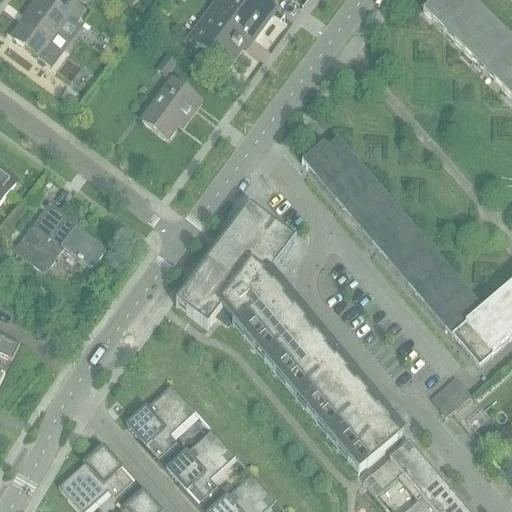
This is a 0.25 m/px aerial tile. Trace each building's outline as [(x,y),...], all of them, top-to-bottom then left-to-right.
[(27,19),(12,40),(38,59),(50,68),(68,44),(56,34),(67,20),(74,25),(83,13),(66,0),(53,0),(50,4),(45,0),(37,0),(25,18),(27,19)] [(241,48),(233,42),(241,32),(253,41),(274,13),(257,0),(219,0),(225,5),(195,46),(225,67),(236,52),(238,53),(241,48)] [(511,101),(511,52),(459,0),(426,0),(431,4),(422,13),(511,101)] [(165,78),(175,65),(167,59),(157,72),(165,78)] [(187,124),(201,104),(172,82),(141,124),(167,143),(183,121),(187,124)] [(68,92),(61,101),(69,108),(76,98),(68,92)] [(511,288),(482,314),(337,143),(327,151),(323,147),(301,165),(306,171),(310,168),(478,364),(511,335),(511,288)] [(0,205),(15,185),(0,173),(0,205)] [(91,272),(106,252),(67,223),(70,220),(50,205),(13,255),(44,277),(62,251),(91,272)] [(295,245),(248,210),(174,308),(206,332),(222,311),(233,325),(231,327),(358,477),(403,440),(269,280),(295,245)] [(13,282),(8,288),(18,296),(23,289),(13,282)] [(0,384),(4,376),(0,374),(0,356),(11,362),(19,347),(0,337),(0,384)] [(430,403),(430,404),(444,420),(470,398),(455,381),(430,403)] [(167,472),(185,457),(169,439),(194,416),(170,389),(127,428),(126,428),(125,429),(157,464),(159,463),(167,472)] [(492,424),(477,436),(485,445),(500,433),(492,424)] [(202,511),(212,511),(225,501),(219,494),(209,483),(235,460),(211,434),(185,457),(167,472),(165,473),(197,509),(199,508),(202,511)] [(408,446),(362,485),(375,500),(401,478),(420,501),(440,485),(408,446)] [(87,511),(107,495),(122,511),(123,511),(140,496),(132,487),(134,486),(101,450),(100,451),(101,452),(57,491),(76,511),(87,511)] [(266,511),(275,505),(251,478),(234,493),(225,501),(212,511),(266,511)] [(463,511),(440,485),(420,501),(407,511),(463,511)] [(228,486),(219,494),(225,501),(234,493),(228,486)] [(157,511),(142,495),(140,496),(123,511),(157,511)]
